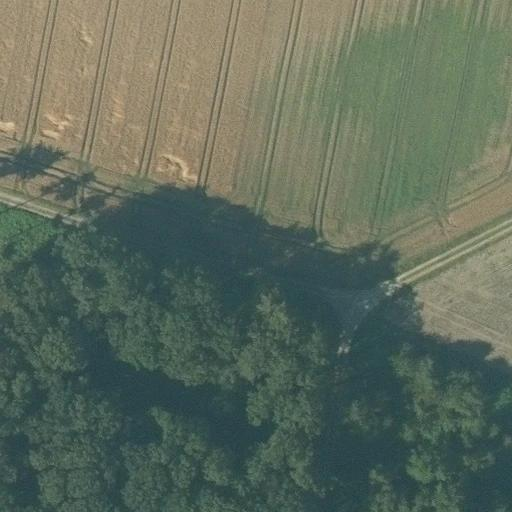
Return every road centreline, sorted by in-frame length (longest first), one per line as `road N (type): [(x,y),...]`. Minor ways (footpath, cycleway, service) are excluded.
road 1 (track): [(326,511),(347,329),(357,304),(511,224)]
road 2 (track): [(0,199),(357,304)]
